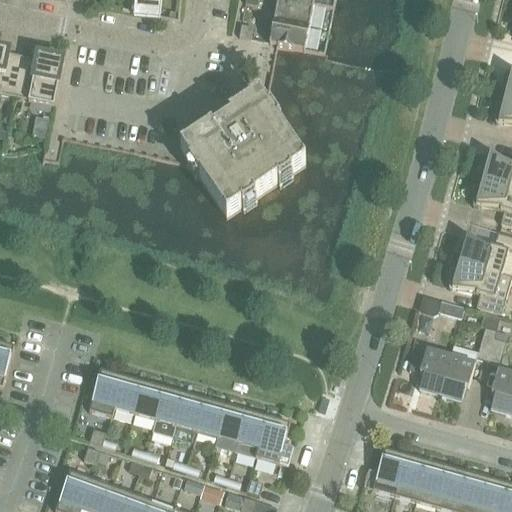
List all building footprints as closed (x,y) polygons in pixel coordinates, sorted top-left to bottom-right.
[(134,14),(133,17),(160,22),(161,0),(129,0),(127,12),(134,14)] [(246,0),(246,7),(257,10),(259,0),(246,0)] [(333,13),(335,0),(271,0),(278,2),(274,24),(310,30),(314,9),(333,13)] [(305,54),(310,30),(274,24),(269,47),(271,48),(271,47),(278,48),(278,49),(293,53),(294,51),(304,53),(304,54),(305,54)] [(241,28),(239,41),(251,43),(253,30),(241,28)] [(0,95),(0,98),(15,101),(23,60),(9,58),(10,55),(0,52),(0,92),(1,92),(0,95)] [(37,63),(23,60),(15,101),(29,104),(28,105),(54,110),(63,64),(38,59),(37,63)] [(505,100),(511,102),(511,73),(511,74),(510,72),(507,76),(505,79),(503,83),(501,87),(499,91),(507,93),(505,100)] [(259,99),(255,102),(180,152),(190,167),(186,169),(195,182),(199,180),(226,221),(241,211),(244,215),(257,206),(255,202),(277,187),(280,191),(293,182),(291,178),(305,168),(278,127),(282,125),(273,111),(269,114),(259,99)] [(495,123),(495,127),(498,127),(511,127),(511,102),(505,100),(503,108),(495,106),(495,110),(495,115),(495,119),(495,123)] [(483,184),(511,191),(511,165),(510,165),(509,167),(490,157),(488,155),(485,159),(483,162),(481,166),(479,170),(477,174),(485,176),(483,184)] [(473,206),(473,210),(476,210),(497,212),(497,213),(504,215),(501,228),(511,231),(511,191),(483,184),(481,191),(473,189),(473,193),(472,198),(472,202),(473,206)] [(459,266),(511,281),(511,280),(502,278),(508,256),(511,257),(511,241),(498,237),(494,251),(487,249),(486,250),(467,240),(465,238),(462,242),(460,245),(458,249),(456,253),(454,257),(462,259),(459,266)] [(449,289),(449,293),(452,293),(473,295),(473,296),(480,298),(476,311),(501,319),(511,281),(459,266),(457,274),(450,272),(449,276),(449,280),(449,285),(449,289)] [(442,306),(438,317),(462,324),(465,312),(442,306)] [(494,343),(495,343),(497,335),(485,332),(478,357),(476,363),(488,366),(494,343)] [(419,394),(440,400),(451,362),(414,352),(416,342),(414,342),(409,375),(423,379),(419,394)] [(506,346),(495,343),(494,343),(488,366),(500,369),(503,359),(506,346)] [(14,351),(0,346),(0,391),(3,392),(14,351)] [(454,351),(451,362),(440,400),(461,406),(465,391),(469,392),(477,363),(476,363),(478,357),(454,351)] [(490,414),(511,420),(511,418),(511,379),(511,362),(503,359),(500,369),(491,398),(495,399),(490,414)] [(111,422),(123,381),(101,375),(89,416),(111,422)] [(123,381),(111,422),(112,422),(115,413),(134,419),(143,387),(123,381)] [(143,387),(134,419),(155,425),(164,393),(143,387)] [(164,393),(155,425),(152,435),(173,441),(176,431),(185,399),(164,393)] [(185,399),(176,431),(197,436),(206,404),(185,399)] [(218,442),(227,410),(206,404),(197,436),(218,442)] [(227,410),(218,442),(239,448),(248,416),(227,410)] [(236,457),(255,462),(257,463),(268,422),(248,416),(239,448),(236,457)] [(257,463),(288,472),(293,453),(284,450),(290,428),(268,422),(257,463)] [(102,450),(105,443),(106,438),(94,434),(90,446),(102,450)] [(117,447),(105,443),(102,450),(115,454),(117,447)] [(88,452),(84,464),(96,469),(100,456),(88,452)] [(144,464),(147,456),(134,452),(132,460),(144,464)] [(369,474),(366,485),(364,492),(395,501),(406,460),(384,454),(378,477),(369,474)] [(159,460),(147,456),(144,464),(157,468),(159,460)] [(427,466),(406,460),(395,501),(416,507),(427,466)] [(173,473),(185,477),(188,469),(175,465),(173,473)] [(416,507),(433,511),(436,511),(448,472),(427,466),(416,507)] [(200,473),(188,469),(185,477),(198,481),(200,473)] [(459,511),(469,478),(448,472),(436,511),(459,511)] [(81,511),(92,484),(70,476),(57,511),(81,511)] [(214,486),(226,490),(229,483),(216,478),(214,486)] [(481,511),(490,483),(469,478),(459,511),(481,511)] [(241,487),(229,483),(226,490),(239,494),(241,487)] [(504,511),(510,489),(490,483),(481,511),(504,511)] [(104,511),(112,492),(92,484),(81,511),(104,511)] [(250,484),(246,497),(259,501),(263,488),(250,484)] [(204,489),(201,499),(200,503),(220,510),(224,496),(205,489),(204,489)] [(104,511),(127,511),(132,499),(112,492),(104,511)] [(231,511),(241,511),(245,502),(229,497),(225,510),(231,511)] [(150,511),(152,506),(132,499),(127,511),(150,511)] [(255,511),(257,506),(245,502),(241,511),(255,511)]
